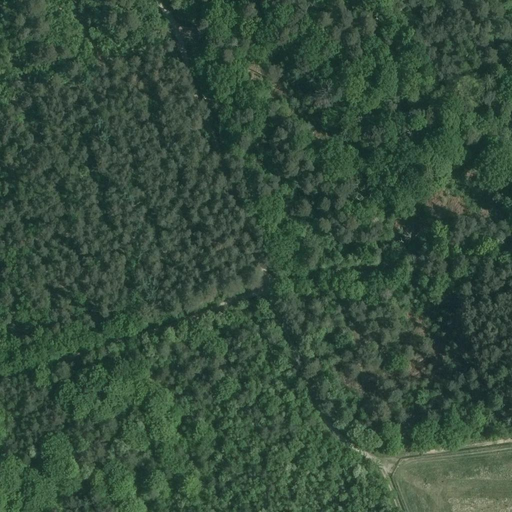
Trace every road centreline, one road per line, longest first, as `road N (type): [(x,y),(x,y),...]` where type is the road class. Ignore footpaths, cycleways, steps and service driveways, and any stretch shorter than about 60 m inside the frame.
road 1 (track): [(408,511),(390,470),(328,428),(157,0)]
road 2 (track): [(511,244),(267,284),(0,383)]
road 3 (track): [(174,31),(0,98)]
